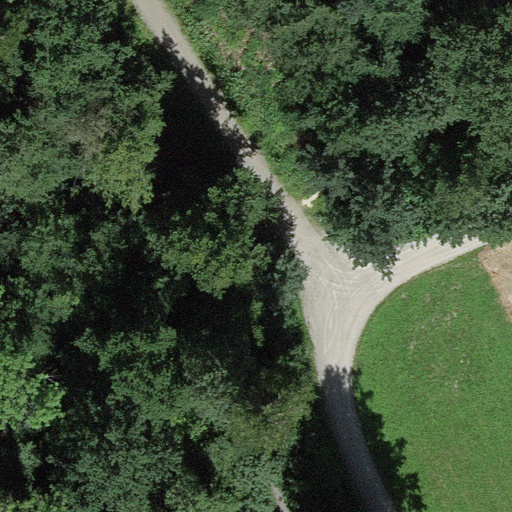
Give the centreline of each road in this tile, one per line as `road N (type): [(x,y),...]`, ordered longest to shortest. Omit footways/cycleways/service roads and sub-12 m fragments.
road 1 (track): [(511,212),(313,308),(299,403),(365,511)]
road 2 (track): [(140,0),(276,225),(313,308)]
